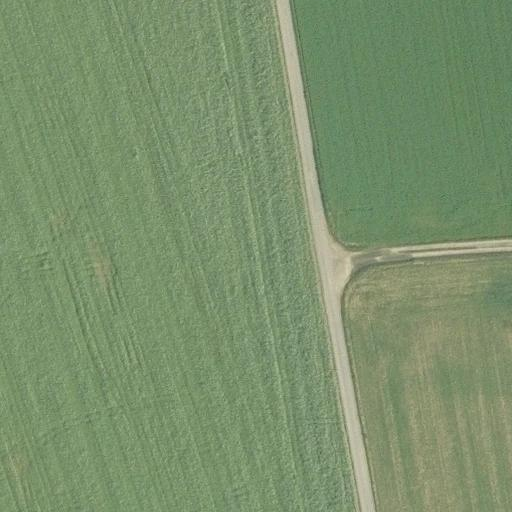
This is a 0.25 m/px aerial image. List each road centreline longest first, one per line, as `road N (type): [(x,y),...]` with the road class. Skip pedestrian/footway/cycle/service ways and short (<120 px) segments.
road 1 (track): [(279,0),(363,511)]
road 2 (track): [(511,247),(322,259)]
